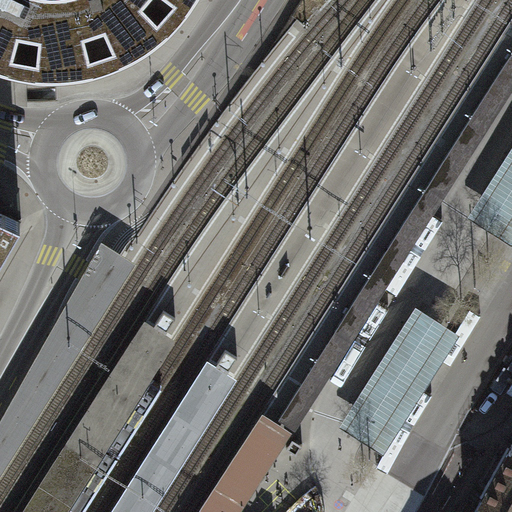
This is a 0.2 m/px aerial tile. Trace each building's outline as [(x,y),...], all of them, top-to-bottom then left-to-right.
[(0,0),(0,63),(14,67),(33,72),(75,71),(111,62),(147,43),(179,14),(188,0),(0,0)] [(511,53),(281,418),(297,429),(511,89),(511,53)] [(511,140),(469,210),(511,237),(511,140)] [(0,262),(23,223),(0,212),(0,262)] [(128,255),(104,240),(0,426),(0,476),(57,388),(91,334),(135,266),(139,260),(128,255)] [(458,327),(416,301),(341,420),(383,447),(458,327)] [(165,328),(170,331),(180,317),(170,311),(160,325),(165,328)] [(64,511),(178,336),(170,331),(165,328),(160,325),(148,318),(24,511),(64,511)] [(241,357),(231,350),(221,365),(226,368),(226,369),(231,372),(241,357)] [(152,511),(238,376),(231,372),(226,369),(226,368),(221,365),(210,357),(112,511),(152,511)] [(237,511),(292,426),(266,410),(201,511),(237,511)] [(304,444),(294,438),(288,447),(293,450),(293,451),(298,453),(304,444)] [(511,447),(484,498),(511,508),(511,447)] [(511,511),(511,508),(484,498),(476,511),(511,511)]
